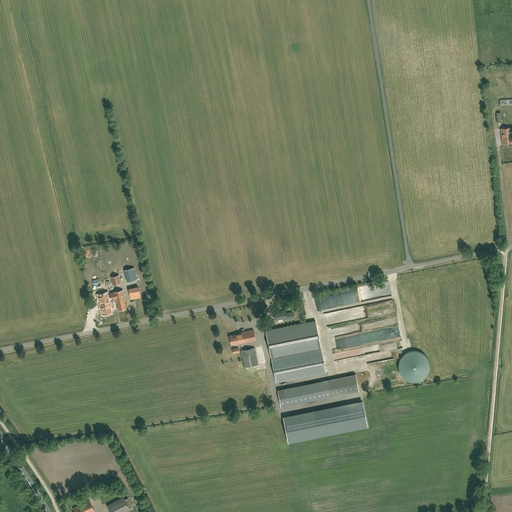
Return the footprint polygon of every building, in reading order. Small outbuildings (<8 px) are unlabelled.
[(511,140),(511,134),(511,127),(500,129),(502,143),(511,142),(511,140)] [(127,282),(137,280),(134,268),(124,270),(127,282)] [(113,285),(120,283),(119,275),(111,277),(113,285)] [(131,299),(141,297),(138,287),(129,289),(131,299)] [(125,300),(123,293),(123,290),(113,292),(113,293),(109,294),(111,299),(115,298),(116,303),(117,302),(119,310),(126,309),(124,301),(125,300)] [(359,291),(350,291),(350,301),(358,301),(359,291)] [(107,293),(98,295),(100,303),(100,306),(101,306),(103,314),(111,312),(111,309),(108,296),(107,293)] [(291,318),(290,312),(286,313),(285,311),(275,313),(276,316),(274,316),(273,317),(274,319),(275,320),(276,319),(276,320),(283,318),(283,320),(291,318)] [(327,319),(327,322),(339,320),(339,318),(340,318),(340,321),(344,320),(345,324),(349,323),(348,318),(344,318),(343,313),(330,316),(330,318),(327,319)] [(326,372),(315,321),(266,331),(277,382),(326,372)] [(332,336),(345,335),(344,328),(339,328),(339,332),(331,332),(332,336)] [(241,343),(256,341),(253,330),(239,333),(239,334),(230,336),(231,344),(241,342),(241,343)] [(254,348),(240,351),(244,368),(258,365),(254,348)] [(429,369),(429,365),(428,361),(426,356),(422,353),(417,351),(412,350),(407,351),(404,354),(401,357),(399,361),(398,367),(399,372),(402,376),(405,379),(409,381),(414,381),(419,380),(424,378),(427,374),(429,369)] [(331,395),(327,380),(318,382),(321,397),(331,395)] [(294,403),(290,388),(278,391),(281,406),(294,403)] [(362,401),(283,417),(288,442),(367,426),(362,401)] [(110,511),(128,511),(133,509),(132,507),(128,498),(125,500),(123,497),(107,505),(110,511)] [(74,511),(92,511),(94,511),(89,500),(73,508),(74,511)]
